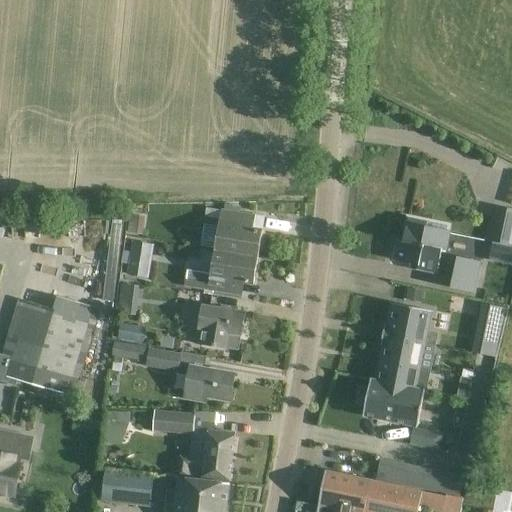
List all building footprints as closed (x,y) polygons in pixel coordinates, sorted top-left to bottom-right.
[(222,211),(216,249),(258,256),(262,231),(253,230),(255,216),(240,214),(241,208),(225,205),(224,211),(222,211)] [(491,242),(511,246),(511,210),(498,207),(491,242)] [(427,223),(408,219),(404,237),(408,238),(407,242),(399,241),(395,261),(418,266),(417,270),(437,274),(438,269),(454,272),(450,289),(474,294),(481,262),(457,257),(456,261),(440,258),(442,251),(446,252),(450,232),(427,227),(427,223)] [(128,275),(146,278),(152,245),(134,242),(128,275)] [(254,284),(258,256),(216,249),(211,274),(187,270),(185,286),(232,294),(234,281),(254,284)] [(121,311),(140,312),(141,284),(121,283),(121,311)] [(405,298),(420,302),(423,291),(408,288),(405,298)] [(0,353),(0,381),(11,385),(14,378),(17,379),(74,396),(100,310),(52,296),(48,309),(19,300),(3,354),(0,353)] [(385,325),(383,335),(434,345),(435,345),(437,333),(427,331),(431,311),(392,303),(388,326),(385,325)] [(483,304),(472,353),(477,354),(495,357),(506,309),(487,305),(483,304)] [(245,314),(201,306),(195,345),(225,350),(226,348),(238,350),(240,335),(242,335),(245,314)] [(147,326),(121,322),(118,338),(144,343),(147,326)] [(384,345),(380,360),(429,370),(434,345),(383,335),(381,344),(384,345)] [(162,336),(160,346),(172,349),(174,339),(162,336)] [(114,342),(111,356),(137,360),(137,362),(147,364),(146,367),(179,372),(179,367),(182,355),(181,355),(149,349),(150,348),(114,342)] [(112,371),(120,372),(122,358),(114,357),(112,371)] [(380,360),(376,381),(391,384),(425,391),(429,370),(380,360)] [(230,400),(235,375),(190,368),(185,398),(206,401),(207,396),(230,400)] [(468,395),(473,370),(463,369),(459,394),(468,395)] [(370,380),(363,415),(383,420),(391,384),(376,381),(370,380)] [(391,384),(383,420),(418,427),(425,391),(391,384)] [(195,414),(155,411),(153,432),(193,435),(195,414)] [(107,422),(128,423),(129,413),(108,412),(107,422)] [(202,480),(229,483),(235,434),(208,431),(204,458),(179,455),(177,475),(189,477),(190,469),(203,471),(202,480)] [(424,433),(413,431),(410,445),(421,447),(424,433)] [(0,445),(0,494),(14,497),(20,465),(19,465),(22,450),(16,449),(0,445)] [(385,462),(381,482),(391,484),(395,464),(385,462)] [(153,475),(105,470),(102,502),(150,507),(153,475)] [(364,511),(371,482),(326,472),(317,511),(364,511)] [(454,476),(450,496),(460,498),(464,478),(454,476)] [(229,484),(229,483),(202,480),(202,481),(178,478),(177,492),(167,491),(164,511),(226,511),(230,484),(229,484)] [(418,511),(419,508),(437,511),(443,511),(446,499),(427,495),(422,492),(371,482),(364,511),(418,511)] [(509,511),(511,501),(511,493),(497,491),(492,511),(509,511)]
